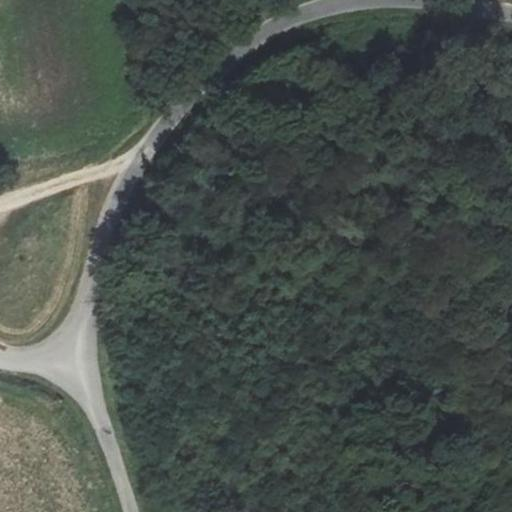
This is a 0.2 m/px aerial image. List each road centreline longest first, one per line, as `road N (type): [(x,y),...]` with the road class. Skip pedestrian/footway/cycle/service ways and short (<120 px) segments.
road 1 (unclassified): [(392,0),(346,2),(281,21),(223,60),(178,106),(139,161),(106,231),(78,362)]
road 2 (unclassified): [(78,362),(131,511)]
road 3 (track): [(139,161),(0,205)]
